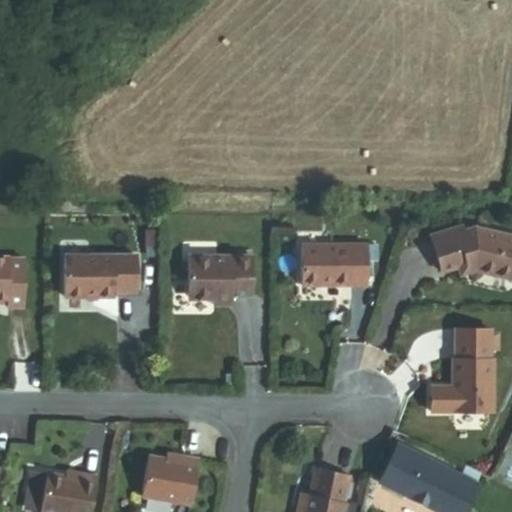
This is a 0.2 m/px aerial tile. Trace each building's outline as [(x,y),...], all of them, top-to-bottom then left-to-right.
[(474,271),(511,282),(511,238),(480,229),(468,229),(468,224),(433,224),(432,262),(458,262),(458,270),(474,271)] [(310,287),(369,287),(369,242),(311,241),(310,287)] [(112,290),(134,290),(134,253),(60,253),(60,294),(112,294),(112,290)] [(231,293),(250,294),(251,256),(185,254),(184,292),(189,298),(212,298),(212,302),(227,303),(231,298),(231,293)] [(5,307),(23,307),(23,258),(0,257),(0,298),(5,299),(5,307)] [(429,415),(491,415),(492,360),(489,360),(489,330),(455,329),(455,360),(451,360),(451,388),(429,388),(429,415)] [(176,446),(193,450),(194,444),(177,441),(176,446)] [(153,485),(202,494),(211,447),(194,444),(193,450),(176,446),(161,443),(153,485)] [(386,485),(440,511),(471,511),(483,488),(403,449),(386,485)] [(356,511),(360,496),(355,495),(361,467),(327,459),(321,486),(311,484),(307,501),(314,502),(311,511),(356,511)] [(0,498),(13,500),(15,483),(0,480),(0,498)] [(51,511),(103,511),(107,494),(90,492),(89,496),(73,494),(55,491),(51,511)] [(304,511),(311,511),(314,502),(307,501),(304,511)]
